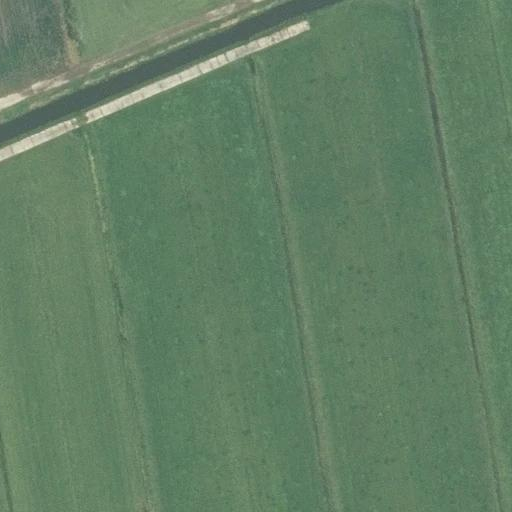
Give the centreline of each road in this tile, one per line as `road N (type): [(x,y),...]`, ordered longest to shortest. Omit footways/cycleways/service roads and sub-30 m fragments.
road 1 (track): [(0,149),(302,25)]
road 2 (track): [(0,108),(261,0)]
